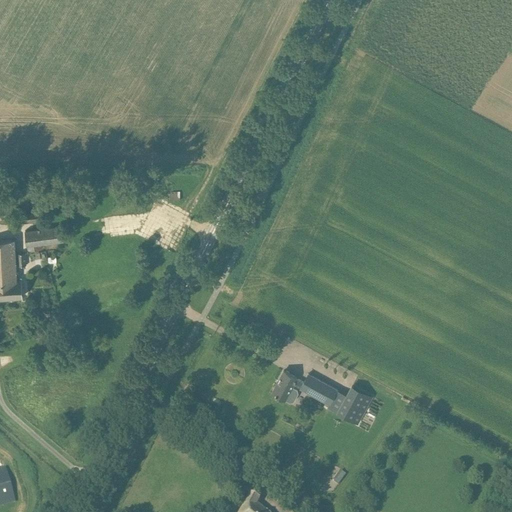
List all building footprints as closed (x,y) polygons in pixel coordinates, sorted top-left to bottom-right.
[(170,192),(170,200),(180,200),(180,192),(170,192)] [(24,224),(43,221),(42,209),(23,211),(24,224)] [(25,231),(27,247),(27,250),(42,249),(42,245),(64,242),(62,227),(25,231)] [(0,298),(22,297),(21,285),(19,285),(15,238),(0,239),(0,298)] [(18,253),(19,266),(26,266),(25,253),(18,253)] [(284,371),(272,393),(281,397),(285,400),(290,402),(294,401),(296,397),(299,393),(297,389),(292,386),(294,383),(301,387),(300,388),(329,404),(328,407),(338,412),(356,422),(370,396),(354,388),(352,387),(347,395),(338,390),(317,378),(308,374),(304,382),(297,378),(284,371)] [(6,468),(0,469),(0,506),(16,502),(6,468)] [(333,481),(338,484),(344,475),(339,472),(333,481)] [(265,511),(257,505),(260,500),(251,494),(240,511),(265,511)]
